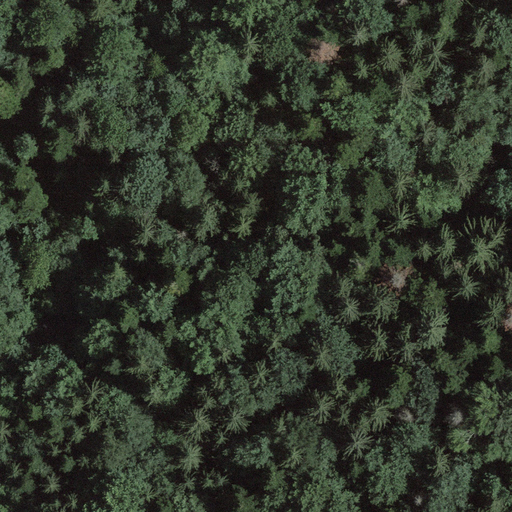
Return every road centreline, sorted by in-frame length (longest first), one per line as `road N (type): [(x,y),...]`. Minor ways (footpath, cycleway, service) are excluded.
road 1 (track): [(0,381),(117,236),(333,0)]
road 2 (track): [(0,202),(66,334),(106,383),(301,511)]
